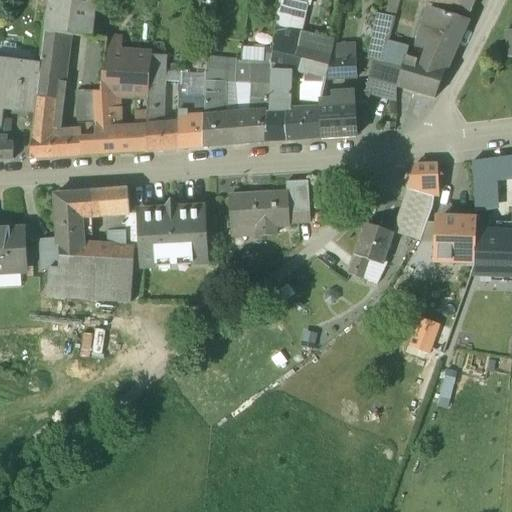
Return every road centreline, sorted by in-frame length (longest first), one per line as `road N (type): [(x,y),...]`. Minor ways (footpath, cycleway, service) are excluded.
road 1 (track): [(384,152),(373,195),(0,505)]
road 2 (residential): [(0,175),(384,152),(511,133)]
